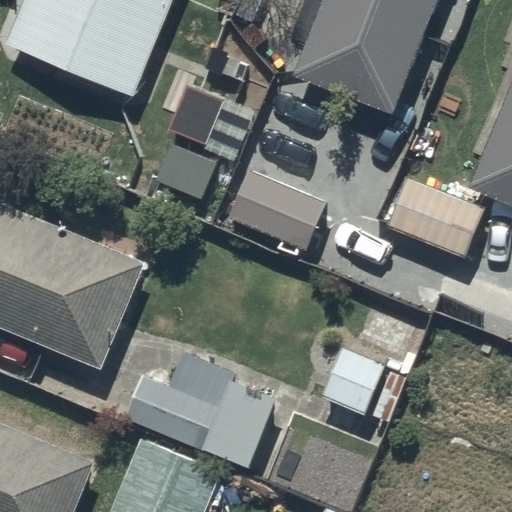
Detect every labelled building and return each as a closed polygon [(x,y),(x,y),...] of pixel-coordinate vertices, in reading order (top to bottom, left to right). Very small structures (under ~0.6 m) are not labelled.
[(172,0),(23,0),(12,30),(139,83),(172,0)] [(438,0),(324,0),(300,64),(400,102),(438,0)] [(511,87),(475,180),(511,193),(511,87)] [(220,154),(175,134),(161,169),(205,188),(220,154)] [(330,191),(252,162),(232,210),(311,240),(330,191)] [(488,198),(408,166),(388,216),(468,248),(488,198)] [(150,249),(0,188),(0,313),(107,356),(150,249)] [(391,357),(343,336),(325,384),(371,404),(391,357)] [(283,383),(185,345),(172,374),(148,365),(131,410),(148,417),(114,506),(129,511),(208,511),(232,451),(253,459),(283,383)] [(73,511),(99,450),(0,408),(0,511),(73,511)]
